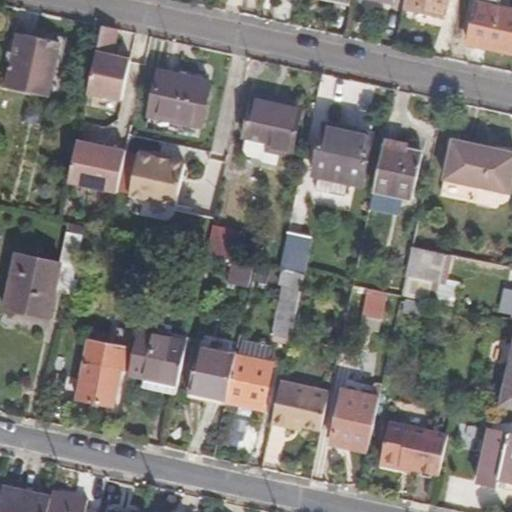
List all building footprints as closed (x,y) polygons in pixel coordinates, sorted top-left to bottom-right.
[(400,0),(399,9),(417,13),(418,8),(442,14),(445,0),(400,0)] [(493,50),(511,54),(511,12),(493,8),(494,0),(472,0),(463,44),(493,50)] [(41,95),(53,42),(35,38),(12,33),(1,86),(41,95)] [(130,91),(136,62),(121,59),(102,55),(95,90),(121,95),(122,90),(130,91)] [(153,72),(144,114),(175,121),(194,125),(203,83),(174,76),(153,72)] [(258,150),(273,153),(288,156),(298,107),(269,101),(268,105),(256,102),(245,100),(238,132),(243,133),(261,137),(258,150)] [(175,121),(144,114),(141,126),(172,133),(175,121)] [(307,175),(313,177),(339,182),(354,186),(365,137),(351,133),(318,126),(307,175)] [(272,165),(273,153),(258,150),(261,137),(243,133),(240,148),(246,156),(255,157),(258,163),(272,165)] [(511,169),(511,151),(492,148),(476,145),(469,143),(450,139),(436,198),(475,207),(479,204),(498,207),(505,204),(511,169)] [(118,194),(127,152),(78,141),(69,183),(118,194)] [(378,145),(363,210),(387,216),(392,194),(405,197),(415,153),(398,149),(378,145)] [(146,152),(145,157),(164,161),(165,156),(146,152)] [(145,157),(131,154),(122,195),(169,205),(178,163),(164,161),(145,157)] [(339,182),(313,177),(310,192),(336,198),(339,182)] [(219,232),(213,257),(228,260),(230,261),(235,236),(219,232)] [(279,271),(297,275),(304,238),(281,233),(274,270),(279,271)] [(48,292),(65,296),(66,292),(77,240),(77,238),(61,234),(55,264),(11,255),(0,303),(0,311),(20,316),(42,321),(48,292)] [(81,296),(93,243),(77,240),(66,292),(81,296)] [(152,250),(131,246),(126,269),(146,274),(152,250)] [(408,249),(399,297),(430,303),(434,283),(440,255),(408,249)] [(245,282),(249,265),(230,261),(228,260),(224,278),(245,282)] [(285,341),(298,275),(297,275),(279,271),(266,337),(285,341)] [(449,307),(453,287),(434,283),(430,303),(449,307)] [(400,315),(414,319),(417,306),(404,302),(400,315)] [(358,318),(361,319),(376,323),(377,323),(381,307),(362,303),(358,318)] [(376,323),(361,319),(358,329),(373,333),(376,323)] [(511,336),(497,405),(511,407),(511,336)] [(116,370),(121,348),(83,341),(79,363),(116,370)] [(151,404),(168,408),(180,352),(131,342),(121,390),(133,392),(131,400),(151,404)] [(235,357),(263,363),(266,349),(238,342),(235,357)] [(184,386),(220,394),(229,358),(193,350),(184,386)] [(219,399),(218,405),(226,406),(234,408),(246,411),(257,413),(268,364),(263,363),(235,357),(229,355),(229,358),(220,394),(219,399)] [(109,406),(116,370),(79,363),(71,399),(89,402),(109,406)] [(304,428),(317,431),(325,394),(276,383),(266,424),(283,428),(284,424),(296,426),(304,428)] [(201,395),(219,399),(220,394),(184,386),(183,391),(201,395)] [(341,445),(364,450),(376,397),(340,389),(328,442),(341,445)] [(246,411),(234,408),(232,418),(244,420),(246,411)] [(511,422),(493,418),(490,431),(511,436),(511,422)] [(410,469),(437,475),(446,436),(386,423),(377,462),(410,469)] [(475,483),(495,488),(498,474),(511,477),(511,436),(490,431),(488,431),(475,483)] [(511,477),(498,474),(495,488),(511,491),(511,477)] [(0,511),(42,511),(45,499),(25,494),(0,489),(0,511)] [(81,511),(83,502),(65,498),(46,494),(45,499),(42,511),(81,511)]
